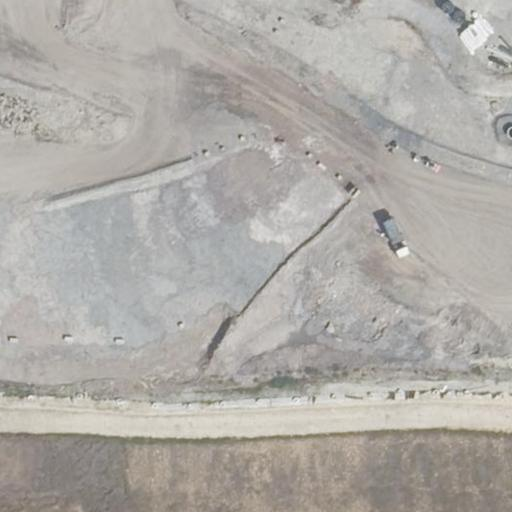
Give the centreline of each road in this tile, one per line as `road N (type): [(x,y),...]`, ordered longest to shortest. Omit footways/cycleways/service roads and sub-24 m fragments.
road 1 (track): [(155,0),(166,37),(316,123),(388,176),(511,198)]
road 2 (track): [(0,176),(99,165),(153,147),(167,108),(143,83),(60,55),(0,22)]
